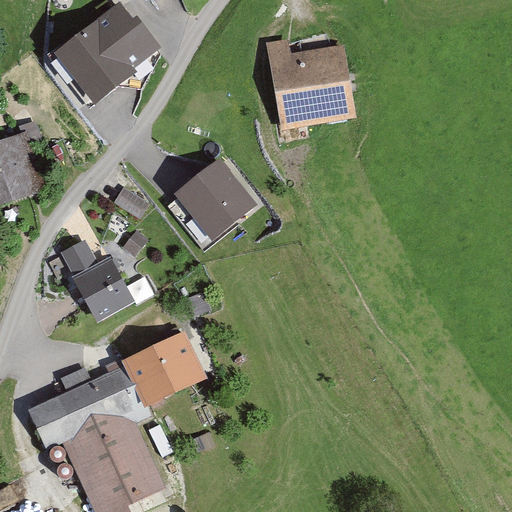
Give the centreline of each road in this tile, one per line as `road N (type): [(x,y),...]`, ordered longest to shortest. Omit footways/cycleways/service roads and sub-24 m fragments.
road 1 (unclassified): [(222,0),(186,49),(156,115),(67,217),(0,370)]
road 2 (track): [(66,511),(14,427),(33,371),(10,343)]
